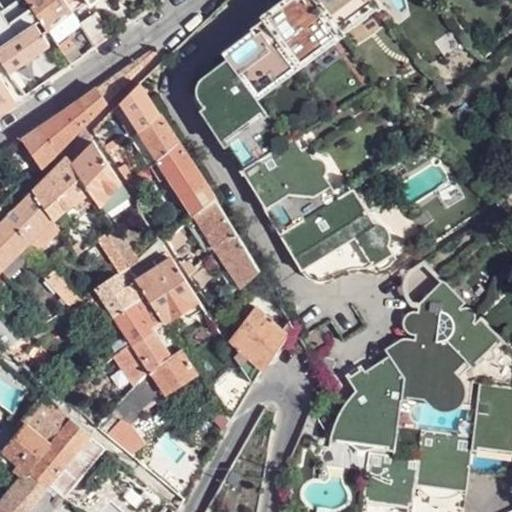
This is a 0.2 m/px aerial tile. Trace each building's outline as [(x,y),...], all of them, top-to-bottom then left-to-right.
[(10,73),(52,44),(38,23),(44,20),(31,0),(14,0),(2,9),(0,10),(0,47),(3,55),(1,56),(11,70),(9,71),(10,73)] [(74,11),(66,0),(31,0),(44,20),(50,29),(74,11)] [(88,0),(66,0),(74,11),(80,7),(75,0),(82,0),(85,3),(88,0)] [(343,38),(315,0),(281,0),(260,14),(263,17),(301,70),(343,38)] [(376,0),(315,0),(343,38),(383,9),(376,0)] [(74,11),(50,29),(56,38),(80,20),(74,11)] [(98,47),(115,35),(98,11),(81,22),(98,47)] [(301,70),(263,17),(251,26),(252,28),(223,51),(228,58),(260,100),(301,70)] [(73,64),(85,55),(69,32),(57,40),(73,64)] [(156,54),(153,50),(104,85),(113,98),(156,54)] [(198,82),(197,85),(197,90),(197,95),(205,106),(201,109),(240,171),(290,140),(260,100),(228,58),(203,76),(201,78),(198,82)] [(0,114),(18,102),(1,73),(0,70),(0,114)] [(158,112),(141,85),(121,104),(140,133),(162,119),(158,112)] [(93,118),(109,102),(99,88),(24,140),(42,169),(93,118)] [(121,104),(113,112),(131,139),(140,133),(121,104)] [(164,121),(162,119),(140,133),(144,139),(159,161),(181,148),(164,121)] [(159,161),(144,139),(136,143),(151,168),(159,161)] [(104,148),(108,154),(119,147),(115,140),(104,148)] [(318,157),(314,156),(307,145),(302,148),(290,140),(240,171),(280,234),(352,190),(347,181),(334,189),(325,175),(326,174),(326,173),(327,172),(327,169),(327,165),(324,161),(318,157)] [(121,183),(95,145),(74,166),(73,167),(90,191),(99,206),(121,183)] [(187,157),(181,148),(159,161),(170,177),(196,217),(214,201),(187,157)] [(74,166),(68,158),(35,192),(53,220),(54,221),(72,204),(74,206),(90,191),(73,167),(74,166)] [(151,168),(155,174),(161,184),(170,177),(159,161),(151,168)] [(128,183),(134,179),(125,165),(119,169),(128,183)] [(137,186),(155,174),(151,168),(134,179),(128,183),(132,189),(137,186)] [(99,206),(106,218),(128,195),(121,183),(99,206)] [(132,189),(138,199),(143,195),(137,186),(132,189)] [(352,190),(280,234),(303,271),(312,265),(325,268),(332,279),(334,281),(344,274),(348,273),(354,272),(360,271),(368,272),(374,274),(386,265),(389,270),(399,263),(389,245),(390,240),(391,236),(387,227),(383,224),(377,221),(374,220),(354,188),(352,190)] [(53,220),(35,192),(9,218),(31,243),(53,220)] [(227,220),(214,201),(196,217),(208,235),(227,220)] [(208,235),(196,217),(189,223),(201,241),(208,235)] [(31,243),(9,218),(0,227),(0,269),(2,272),(31,243)] [(31,243),(40,254),(63,234),(54,221),(53,220),(31,243)] [(236,235),(227,220),(208,235),(218,251),(236,235)] [(129,268),(137,262),(114,229),(106,235),(129,268)] [(167,243),(176,254),(189,242),(180,232),(167,243)] [(129,268),(106,235),(99,240),(121,275),(129,270),(129,268)] [(260,273),(236,235),(218,251),(232,270),(243,288),(260,273)] [(167,253),(159,241),(137,262),(129,268),(129,270),(138,283),(147,277),(143,270),(154,263),(167,253)] [(218,251),(209,260),(220,277),(232,270),(218,251)] [(172,260),(167,253),(154,263),(157,269),(172,260)] [(165,325),(199,302),(172,260),(157,269),(147,277),(138,283),(147,298),(165,325)] [(190,278),(197,272),(190,263),(184,267),(190,278)] [(325,268),(312,265),(303,271),(306,276),(310,279),(315,281),(321,283),(325,282),(330,280),(332,279),(325,268)] [(386,265),(374,274),(376,275),(378,276),(379,277),(389,270),(386,265)] [(118,279),(117,278),(81,302),(79,304),(86,313),(88,312),(100,328),(115,318),(135,305),(147,298),(138,283),(129,270),(121,275),(118,279)] [(55,272),(45,282),(56,294),(66,285),(55,272)] [(444,281),(416,309),(427,320),(460,356),(473,369),(479,364),(476,361),(495,342),(498,345),(503,339),(480,316),(474,322),(473,321),(475,319),(476,318),(476,316),(476,315),(476,313),(475,311),(475,310),(474,309),(472,308),(471,307),(469,307),(468,306),(465,307),(463,307),(461,308),(460,307),(466,302),(444,281)] [(81,302),(69,289),(66,285),(56,294),(70,309),(79,304),(81,302)] [(154,332),(165,325),(147,298),(135,305),(154,332)] [(154,332),(135,305),(115,318),(133,345),(154,332)] [(287,335),(257,309),(233,342),(236,345),(249,357),(264,371),(287,335)] [(427,320),(416,309),(403,318),(402,324),(403,328),(407,332),(411,334),(416,335),(419,334),(422,332),(424,330),(426,327),(427,324),(427,320)] [(0,349),(6,354),(19,344),(0,320),(0,349)] [(386,351),(389,355),(404,380),(402,399),(408,401),(408,398),(424,400),(426,402),(455,406),(459,407),(461,406),(464,401),(466,397),(467,393),(466,390),(466,386),(464,382),(463,378),(459,374),(458,374),(460,356),(427,320),(427,324),(426,327),(424,330),(422,332),(419,334),(416,335),(414,338),(402,338),(393,344),(392,346),(390,347),(388,348),(387,350),(386,351)] [(319,326),(303,337),(313,354),(330,343),(319,326)] [(171,358),(154,332),(133,345),(113,361),(134,389),(150,372),(171,358)] [(108,439),(123,423),(125,426),(131,428),(141,419),(141,414),(166,396),(199,375),(182,350),(171,358),(150,372),(134,389),(113,411),(95,429),(108,439)] [(331,435),(330,440),(396,447),(402,399),(404,380),(389,355),(365,371),(349,381),(355,391),(354,391),(350,396),(346,401),(343,406),(339,411),(337,417),(334,423),(332,429),(331,435)] [(256,385),(264,371),(249,357),(243,366),(256,385)] [(37,381),(45,374),(35,362),(26,370),(37,381)] [(349,381),(365,371),(361,364),(357,367),(359,369),(350,375),(348,372),(345,375),(349,381)] [(251,393),(234,370),(210,390),(229,422),(232,422),(251,393)] [(511,451),(511,456),(511,455),(511,388),(480,384),(474,437),(472,451),(479,452),(479,448),(511,451)] [(50,449),(72,422),(44,399),(22,425),(25,427),(50,449)] [(18,435),(25,427),(22,425),(18,422),(11,429),(18,435)] [(90,438),(72,422),(50,449),(69,464),(83,475),(105,449),(90,438)] [(36,466),(50,449),(25,427),(18,435),(10,445),(3,454),(2,455),(18,468),(14,474),(23,481),(29,474),(36,466)] [(419,459),(416,488),(423,489),(424,486),(461,491),(461,494),(467,495),(472,451),(474,437),(423,431),(419,459)] [(29,474),(47,488),(60,498),(62,500),(83,475),(69,464),(50,449),(36,466),(29,474)] [(395,457),(370,453),(362,511),(367,511),(369,504),(409,508),(407,511),(412,511),(413,510),(416,488),(419,459),(395,457)] [(18,468),(2,455),(0,457),(0,462),(14,474),(18,468)] [(26,511),(27,511),(47,488),(29,474),(9,497),(26,511)] [(101,494),(90,485),(83,492),(95,502),(101,494)] [(416,488),(413,510),(426,511),(464,511),(467,495),(461,494),(461,491),(424,486),(423,489),(416,488)] [(47,488),(27,511),(48,511),(60,498),(47,488)] [(179,511),(160,496),(149,511),(150,511),(179,511)] [(26,511),(9,497),(0,507),(0,511),(26,511)]
